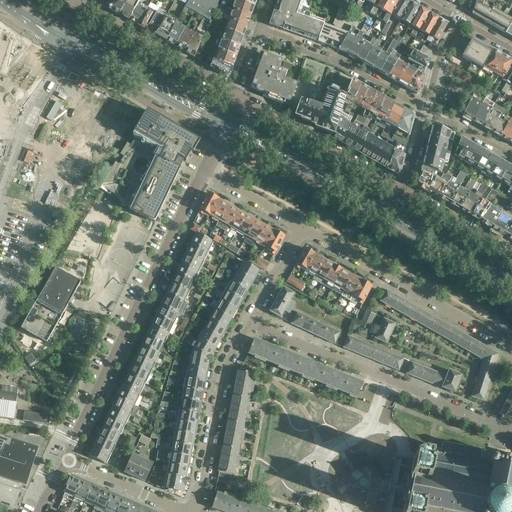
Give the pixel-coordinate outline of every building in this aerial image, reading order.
[(110,0),(109,7),(110,10),(119,15),(126,0),(110,0)] [(126,0),(119,15),(129,20),(137,6),(140,0),(126,0)] [(215,9),(200,0),(188,0),(185,6),(189,9),(210,21),(215,9)] [(218,0),(200,0),(215,9),(218,0)] [(233,5),(231,10),(251,16),(254,6),(235,0),(218,0),(219,0),(233,5)] [(325,22),(309,17),(308,20),(298,16),(301,8),(279,0),(278,0),(270,24),(271,26),(318,43),(324,25),(325,22)] [(342,0),(341,2),(338,7),(339,8),(346,12),(349,7),(345,4),(347,0),(342,0)] [(358,0),(357,3),(353,11),(357,14),(362,5),(365,0),(364,0),(358,0)] [(364,0),(365,0),(370,3),(365,11),(370,14),(375,6),(377,0),(364,0)] [(377,0),(375,6),(374,7),(370,14),(374,16),(376,17),(377,18),(387,0),(377,0)] [(387,0),(378,17),(387,22),(390,16),(391,15),(399,0),(387,0)] [(406,0),(399,0),(391,15),(387,23),(389,25),(393,16),(395,17),(401,20),(411,2),(406,0)] [(137,6),(129,20),(137,25),(145,10),(147,7),(139,2),(137,6)] [(411,2),(401,20),(399,23),(404,26),(406,23),(410,26),(420,8),(411,2)] [(491,7),(476,2),(471,14),(483,21),(491,7)] [(145,10),(137,25),(146,31),(155,16),(155,15),(159,9),(149,4),(145,10)] [(503,12),(492,5),(491,7),(483,21),(494,27),(503,12)] [(420,8),(410,26),(419,31),(430,13),(420,8)] [(155,16),(146,31),(154,35),(155,35),(164,20),(168,14),(159,9),(155,15),(155,16)] [(224,19),(228,20),(247,26),(251,16),(231,10),(228,9),(224,19)] [(511,16),(503,12),(494,27),(505,34),(511,22),(511,16)] [(430,13),(419,31),(422,33),(421,34),(424,36),(421,41),(424,44),(429,37),(439,18),(430,13)] [(178,20),(168,14),(164,20),(155,35),(154,35),(167,42),(166,41),(176,24),(178,20)] [(439,18),(429,37),(424,44),(427,45),(428,43),(430,44),(427,48),(423,46),(418,54),(428,59),(435,47),(438,42),(448,24),(439,18)] [(224,30),(243,36),(247,26),(228,20),(224,30)] [(390,26),(389,25),(387,23),(386,23),(380,32),(385,35),(390,26)] [(167,42),(174,46),(184,29),(176,24),(166,41),(167,42)] [(324,25),(318,43),(325,45),(331,28),(324,25)] [(347,34),(338,51),(347,54),(356,37),(352,35),(355,29),(351,27),(347,34)] [(331,28),(325,45),(331,48),(339,31),(333,29),(331,28)] [(184,29),(174,46),(183,52),(194,35),(184,29)] [(194,35),(183,52),(194,58),(196,53),(202,39),(198,37),(201,31),(198,29),(194,35)] [(221,41),(240,47),(243,36),(224,30),(221,41)] [(339,31),(331,48),(338,51),(347,34),(339,31)] [(356,37),(347,54),(354,58),(364,41),(361,39),(363,34),(359,32),(356,37)] [(454,52),(472,63),(467,71),(477,77),(483,68),(494,50),(464,33),(454,52)] [(364,41),(354,58),(363,63),(375,41),(372,39),(369,44),(364,41)] [(381,51),(371,68),(379,73),(392,51),(397,42),(393,40),(388,48),(388,49),(385,54),(381,51)] [(217,51),(236,58),(240,47),(221,41),(217,51)] [(375,41),(363,63),(371,68),(381,51),(377,48),(379,44),(375,41)] [(401,44),(399,43),(397,42),(392,51),(394,52),(396,48),(398,48),(401,44)] [(494,50),(483,68),(493,74),(503,56),(494,50)] [(232,67),(236,58),(217,51),(214,60),(232,67)] [(392,51),(379,73),(387,77),(400,55),(394,52),(392,51)] [(408,59),(419,66),(425,69),(428,59),(418,54),(413,51),(408,59)] [(194,58),(210,67),(227,77),(230,76),(232,67),(214,60),(213,60),(196,53),(194,58)] [(258,68),(251,85),(256,87),(255,90),(268,95),(267,98),(289,106),(297,84),(284,80),(287,72),(279,69),(282,61),(260,53),(255,67),(258,68)] [(400,55),(387,77),(397,83),(407,66),(400,62),(403,57),(400,55)] [(511,60),(503,56),(493,74),(489,81),(494,84),(498,77),(502,79),(503,80),(511,63),(511,60)] [(511,63),(503,80),(502,79),(502,80),(506,83),(501,91),(505,94),(510,85),(511,84),(511,82),(511,63)] [(34,134),(16,187),(50,199),(61,163),(98,180),(117,135),(120,131),(127,134),(141,109),(67,66),(52,92),(55,94),(41,137),(34,134)] [(407,66),(397,83),(407,89),(417,72),(407,66)] [(417,72),(407,89),(417,94),(420,93),(424,76),(425,69),(420,66),(417,72)] [(360,85),(351,80),(345,96),(346,96),(345,100),(349,102),(347,108),(350,109),(360,85)] [(369,90),(360,85),(350,109),(351,109),(348,117),(352,118),(355,111),(354,111),(356,106),(360,109),(369,90)] [(321,108),(300,100),(294,116),(311,122),(310,124),(315,126),(314,127),(334,134),(339,119),(345,100),(346,96),(345,96),(328,90),(321,108)] [(376,94),(369,90),(360,109),(365,111),(362,117),(361,119),(365,121),(366,119),(368,113),(376,94)] [(370,120),(375,122),(376,120),(385,99),(376,94),(368,113),(366,119),(370,120)] [(462,116),(470,121),(480,103),(483,99),(474,94),(471,98),(462,116)] [(386,124),(395,105),(385,99),(376,120),(375,122),(374,124),(377,126),(383,129),(385,125),(386,124)] [(480,103),(470,121),(480,126),(490,109),(480,103)] [(493,104),(490,109),(480,126),(490,132),(500,114),(503,109),(493,104)] [(404,110),(395,105),(386,124),(385,125),(390,128),(390,126),(396,129),(404,110)] [(414,115),(404,110),(396,129),(409,136),(414,115)] [(170,125),(146,111),(133,132),(137,134),(130,146),(127,144),(120,154),(123,157),(118,165),(115,163),(100,186),(116,195),(119,200),(124,204),(128,207),(129,207),(128,208),(129,211),(154,223),(157,216),(180,169),(179,169),(183,161),(183,162),(185,163),(197,141),(194,139),(170,125)] [(500,114),(490,132),(500,138),(510,120),(500,114)] [(511,116),(510,120),(500,138),(510,143),(511,138),(511,116)] [(334,134),(333,138),(342,143),(348,124),(339,119),(334,134)] [(348,124),(342,143),(352,148),(360,123),(355,121),(353,126),(348,124)] [(358,129),(352,148),(361,154),(367,134),(369,129),(368,128),(364,126),(362,132),(358,129)] [(449,139),(451,133),(450,133),(442,129),(440,128),(434,126),(432,128),(429,136),(449,141),(449,139)] [(393,137),(391,142),(396,144),(397,142),(406,147),(409,136),(396,129),(393,137)] [(367,134),(361,154),(370,159),(376,140),(379,135),(373,132),(371,131),(369,130),(367,134)] [(381,136),(391,142),(393,137),(383,132),(381,136)] [(446,151),(449,141),(429,136),(427,146),(446,151)] [(461,138),(454,156),(463,161),(472,144),(461,138)] [(376,140),(370,159),(379,164),(385,145),(376,140)] [(400,173),(404,156),(406,147),(397,142),(396,144),(394,150),(388,169),(396,174),(400,173)] [(472,144),(463,161),(472,166),(481,150),(472,144)] [(385,145),(379,164),(388,169),(394,150),(385,145)] [(444,162),(446,151),(427,146),(424,157),(444,162)] [(472,166),(481,171),(481,172),(491,155),(481,150),(472,166)] [(481,172),(481,171),(480,173),(490,179),(500,160),(491,155),(481,172)] [(441,173),(444,162),(424,157),(422,166),(430,169),(435,171),(437,172),(441,173)] [(500,160),(490,179),(495,181),(496,182),(497,181),(498,181),(500,182),(509,166),(500,160)] [(511,167),(509,166),(500,182),(510,188),(511,183),(511,167)] [(434,176),(427,192),(438,198),(447,183),(455,169),(451,167),(449,177),(446,176),(443,181),(435,176),(434,176)] [(434,176),(421,171),(417,185),(418,187),(423,190),(424,190),(427,192),(434,176)] [(447,183),(438,198),(438,199),(443,202),(445,201),(449,203),(459,187),(466,175),(460,172),(455,180),(451,177),(447,183)] [(459,187),(449,203),(460,210),(469,193),(467,191),(469,188),(471,190),(477,181),(470,178),(463,190),(459,187)] [(469,193),(460,210),(470,216),(480,199),(477,198),(479,194),(482,196),(487,187),(481,184),(474,196),(469,193)] [(480,199),(470,216),(481,222),(490,206),(490,207),(491,206),(488,204),(490,200),(493,202),(498,194),(491,190),(484,202),(480,199)] [(201,207),(199,210),(198,212),(203,215),(204,213),(209,216),(218,199),(208,194),(206,197),(205,197),(200,206),(201,207)] [(490,206),(481,222),(482,224),(491,229),(500,214),(500,213),(498,211),(499,207),(503,209),(508,199),(502,196),(494,209),(490,207),(490,206)] [(227,205),(218,199),(209,216),(218,221),(227,205)] [(227,205),(218,221),(228,226),(237,210),(227,205)] [(500,214),(491,229),(502,235),(511,220),(511,218),(511,210),(511,211),(509,209),(505,217),(500,214)] [(237,232),(246,215),(237,210),(228,226),(226,229),(223,234),(227,236),(231,228),(237,232)] [(255,221),(246,215),(237,232),(243,235),(241,239),(244,241),(246,237),(255,221)] [(511,218),(511,220),(502,235),(511,241),(511,218)] [(265,226),(255,221),(246,237),(252,241),(247,249),(251,251),(256,242),(265,226)] [(190,230),(196,233),(199,234),(199,233),(202,229),(202,228),(193,223),(190,230)] [(265,248),(274,231),(265,226),(256,242),(265,248)] [(202,229),(199,233),(206,237),(209,233),(202,229)] [(284,237),(274,231),(265,248),(270,251),(269,253),(274,256),(284,237)] [(196,233),(191,244),(208,252),(213,243),(212,242),(199,234),(196,233)] [(218,243),(220,239),(211,234),(208,238),(218,243)] [(222,240),(220,244),(227,248),(229,244),(222,240)] [(191,244),(186,254),(204,262),(208,252),(191,244)] [(305,249),(296,264),(295,267),(299,269),(300,267),(306,270),(315,254),(305,249)] [(186,254),(181,264),(199,272),(204,262),(186,254)] [(324,260),(315,254),(306,270),(304,273),(308,275),(310,272),(315,275),(324,260)] [(255,265),(258,260),(249,255),(246,260),(255,265)] [(324,260),(315,275),(309,286),(313,288),(319,278),(324,281),(333,265),(324,260)] [(242,261),(236,271),(253,281),(259,271),(243,262),(242,261)] [(72,276),(82,280),(87,266),(76,262),(72,276)] [(181,264),(177,274),(194,282),(199,272),(181,264)] [(217,269),(209,265),(207,269),(215,273),(217,269)] [(333,265),(324,281),(319,290),(323,293),(329,283),(333,286),(343,270),(333,265)] [(55,268),(21,329),(46,343),(69,303),(72,297),(80,283),(55,268)] [(333,286),(332,289),(341,295),(352,276),(343,270),(333,286)] [(236,271),(231,281),(248,291),(253,281),(236,271)] [(177,274),(172,284),(189,292),(194,282),(177,274)] [(212,278),(204,275),(202,279),(210,283),(212,278)] [(290,275),(286,282),(296,288),(299,281),(290,275)] [(361,281),(352,276),(341,295),(350,300),(352,297),(361,281)] [(231,281),(225,290),(243,300),(248,291),(231,281)] [(306,284),(299,281),(296,288),(302,291),(306,284)] [(371,287),(361,281),(352,297),(357,300),(356,302),(361,305),(371,287)] [(172,284),(167,294),(185,302),(189,292),(172,284)] [(294,294),(283,288),(276,300),(292,309),(295,304),(291,301),(294,294)] [(398,296),(386,289),(379,301),(391,308),(398,296)] [(225,290),(220,300),(237,310),(243,300),(225,290)] [(167,294),(161,305),(179,314),(185,302),(167,294)] [(398,296),(391,308),(403,315),(410,303),(398,296)] [(317,297),(315,301),(322,305),(325,301),(317,297)] [(220,300),(214,310),(232,319),(237,310),(220,300)] [(276,300),(269,312),(281,318),(284,312),(289,315),(292,309),(276,300)] [(326,301),(324,305),(332,310),(335,306),(326,301)] [(410,303),(403,315),(415,322),(421,310),(410,303)] [(157,315),(174,324),(179,314),(161,305),(157,315)] [(214,310),(209,319),(226,329),(232,319),(214,310)] [(421,310),(415,322),(426,328),(433,316),(421,310)] [(377,315),(368,311),(361,326),(370,330),(377,315)] [(296,312),(290,324),(298,327),(303,315),(296,312)] [(169,334),(174,324),(157,315),(152,325),(169,334)] [(303,315),(298,327),(310,333),(316,321),(303,315)] [(433,316),(426,328),(444,338),(451,326),(433,316)] [(384,318),(380,326),(392,332),(396,324),(384,318)] [(209,319),(204,329),(221,338),(226,329),(209,319)] [(316,321),(310,333),(323,339),(328,327),(316,321)] [(152,325),(147,335),(165,343),(169,334),(152,325)] [(392,332),(380,326),(374,338),(387,344),(392,332)] [(451,326),(444,338),(456,345),(462,333),(451,326)] [(328,327),(323,339),(335,344),(340,333),(328,327)] [(204,329),(198,338),(215,348),(221,338),(204,329)] [(462,333),(456,345),(467,352),(474,340),(462,333)] [(147,335),(142,345),(160,353),(165,343),(147,335)] [(347,335),(342,347),(349,350),(354,338),(347,335)] [(198,338),(193,348),(210,358),(215,348),(198,338)] [(354,338),(349,350),(361,355),(366,343),(354,338)] [(254,339),(248,354),(254,357),(254,359),(259,361),(266,344),(254,339)] [(474,340),(467,352),(479,358),(486,347),(474,340)] [(366,343),(361,355),(374,361),(379,348),(366,343)] [(266,344),(259,361),(265,363),(266,361),(272,364),(278,349),(266,344)] [(142,345),(138,355),(155,363),(160,353),(142,345)] [(486,347),(479,358),(483,360),(485,359),(496,363),(499,354),(486,347)] [(190,352),(187,367),(207,371),(209,359),(210,358),(193,348),(190,352)] [(379,348),(374,361),(386,366),(391,353),(379,348)] [(278,349),(272,364),(278,367),(277,368),(283,371),(290,354),(278,349)] [(391,353),(386,366),(399,371),(404,359),(391,353)] [(290,354),(283,371),(289,373),(289,371),(296,374),(302,359),(290,354)] [(138,355),(133,365),(150,373),(155,363),(138,355)] [(302,359),(296,374),(302,376),(301,378),(307,381),(314,364),(302,359)] [(483,360),(479,371),(492,375),(496,363),(485,359),(483,360)] [(411,361),(406,373),(406,374),(418,379),(423,367),(411,361)] [(314,364),(307,381),(312,382),(313,381),(320,384),(326,369),(314,364)] [(133,365),(128,375),(145,383),(150,373),(133,365)] [(252,382),(253,374),(250,373),(251,368),(241,366),(238,371),(238,372),(236,384),(253,387),(253,382),(252,382)] [(187,367),(185,378),(204,382),(207,371),(187,367)] [(423,367),(418,379),(431,384),(436,372),(423,367)] [(326,369),(320,384),(326,386),(325,388),(332,390),(338,374),(326,369)] [(449,377),(444,390),(455,394),(462,376),(448,370),(446,376),(449,377)] [(479,371),(475,384),(488,388),(492,375),(479,371)] [(436,372),(431,384),(444,390),(449,377),(446,376),(436,372)] [(338,374),(332,390),(339,393),(340,392),(344,393),(350,378),(338,374)] [(128,375),(122,387),(140,395),(145,383),(128,375)] [(184,384),(183,389),(202,392),(204,382),(185,378),(184,384)] [(350,378),(344,393),(349,395),(349,397),(355,400),(355,398),(357,399),(363,383),(350,378)] [(236,384),(233,396),(248,399),(250,392),(252,392),(253,387),(236,384)] [(475,384),(471,397),(484,401),(488,388),(475,384)] [(2,386),(1,393),(17,395),(18,388),(2,386)] [(122,387),(117,397),(135,405),(140,395),(122,387)] [(183,389),(181,399),(200,403),(202,392),(183,389)] [(0,417),(14,420),(17,395),(1,393),(0,392),(0,417)] [(233,396),(231,409),(248,412),(249,407),(247,407),(248,399),(233,396)] [(117,397),(113,407),(130,415),(135,405),(117,397)] [(181,399),(179,410),(198,414),(200,403),(181,399)] [(113,407),(108,417),(125,425),(130,415),(113,407)] [(231,409),(228,422),(243,425),(245,417),(247,417),(248,412),(231,409)] [(179,410),(177,421),(196,425),(198,414),(179,410)] [(149,413),(143,411),(141,416),(147,419),(149,413)] [(49,420),(50,416),(40,414),(24,412),(23,421),(49,425),(49,424),(49,421),(49,420)] [(108,417),(103,427),(120,435),(123,436),(124,432),(122,431),(125,425),(108,417)] [(177,421),(175,432),(194,435),(196,425),(177,421)] [(228,422),(226,434),(243,438),(244,432),(242,432),(243,425),(228,422)] [(103,427),(99,436),(116,445),(120,435),(103,427)] [(167,442),(173,443),(173,442),(192,446),(194,435),(175,432),(174,438),(168,437),(167,442)] [(226,434),(223,447),(238,450),(240,442),(242,443),(243,438),(226,434)] [(144,456),(148,447),(151,440),(150,439),(142,435),(134,451),(144,456)] [(0,475),(26,484),(38,449),(0,436),(0,475)] [(99,436),(94,446),(111,455),(116,445),(99,436)] [(130,440),(126,449),(131,452),(135,443),(130,440)] [(511,511),(511,455),(501,454),(499,462),(496,461),(496,460),(495,459),(494,459),(493,459),(491,459),(490,460),(489,461),(489,462),(489,463),(489,464),(480,462),(482,452),(482,451),(482,450),(481,449),(480,449),(444,441),(443,441),(442,442),(441,443),(440,449),(435,448),(435,447),(426,445),(426,446),(425,446),(424,446),(422,446),(420,447),(419,448),(418,449),(417,450),(416,452),(416,453),(416,454),(416,457),(418,460),(418,461),(408,458),(406,458),(405,459),(405,460),(397,459),(397,458),(397,457),(395,456),(394,456),(392,458),(392,459),(394,461),(391,475),(388,486),(386,500),(383,511),(511,511)] [(173,443),(171,453),(190,457),(192,446),(173,442),(173,443)] [(94,446),(89,456),(106,464),(111,455),(94,446)] [(223,447),(221,459),(238,463),(239,458),(237,457),(238,450),(223,447)] [(171,453),(169,464),(188,468),(190,457),(171,453)] [(142,459),(132,455),(124,472),(134,477),(142,459)] [(144,481),(152,464),(142,459),(134,477),(144,481)] [(218,471),(218,472),(218,477),(229,479),(230,474),(234,475),(235,467),(237,468),(238,463),(221,459),(218,471)] [(169,464),(166,475),(186,478),(188,468),(169,464)] [(158,484),(158,487),(163,488),(183,492),(186,478),(166,475),(165,475),(163,485),(158,484)] [(72,477),(63,497),(67,499),(69,495),(74,498),(81,481),(72,477)] [(69,510),(68,511),(72,511),(78,499),(84,502),(92,485),(81,481),(74,498),(69,510)] [(92,485),(84,502),(94,507),(102,490),(92,485)] [(102,490),(94,507),(104,511),(112,494),(102,490)] [(217,493),(216,494),(212,508),(224,511),(229,495),(225,494),(224,495),(217,493)] [(112,494),(104,511),(106,511),(115,511),(122,499),(112,494)] [(229,495),(224,511),(237,511),(241,501),(234,499),(235,497),(229,495)] [(127,511),(132,503),(122,499),(115,511),(127,511)] [(241,501),(237,511),(250,511),(254,504),(249,502),(248,504),(241,501)] [(139,511),(142,508),(132,503),(127,511),(139,511)]
